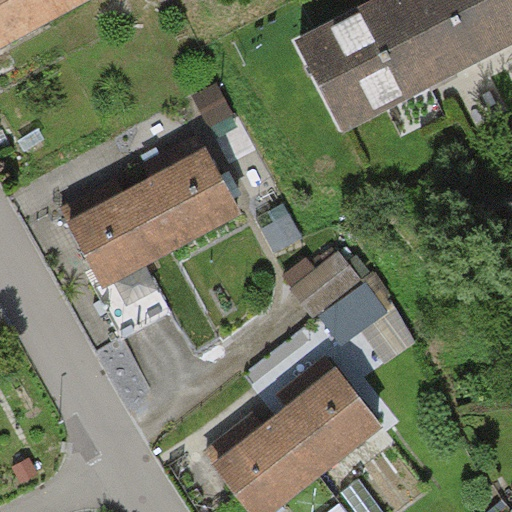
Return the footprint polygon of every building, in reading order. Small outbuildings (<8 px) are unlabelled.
[(0,0),(0,47),(91,0),(0,0)] [(511,49),(511,19),(502,0),(374,0),(294,39),(339,132),(511,49)] [(141,260),(242,207),(215,155),(65,234),(121,339),(169,314),(141,260)] [(238,511),(260,511),(372,425),(336,378),(210,476),(238,511)] [(330,511),(358,511),(349,499),(330,511)]
